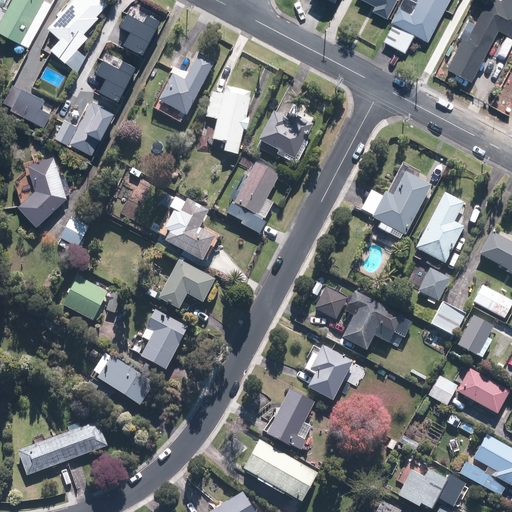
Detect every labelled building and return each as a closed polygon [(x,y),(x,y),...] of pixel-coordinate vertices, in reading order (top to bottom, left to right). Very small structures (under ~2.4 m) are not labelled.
[(50,6),(39,0),(10,0),(0,18),(0,34),(26,49),(50,6)] [(69,0),(47,26),(59,37),(50,48),(63,60),(75,47),(72,44),(98,15),(96,14),(107,1),(105,0),(69,0)] [(394,0),(360,0),(372,6),(371,10),(385,18),(394,0)] [(425,42),(446,0),(416,0),(414,4),(405,0),(401,0),(381,39),(403,50),(411,35),(425,42)] [(511,0),(499,0),(496,5),(487,0),(486,0),(464,42),(460,40),(445,69),(469,82),(496,30),(511,38),(511,0)] [(123,46),(143,56),(160,22),(147,15),(143,22),(127,14),(120,27),(130,32),(123,46)] [(183,117),(211,66),(196,57),(182,83),(170,77),(156,102),(183,117)] [(99,93),(118,103),(136,69),(122,62),(119,69),(103,61),(96,74),(106,79),(99,93)] [(10,107),(8,110),(42,127),(48,115),(37,109),(42,100),(12,85),(3,103),(10,107)] [(235,156),(248,95),(225,90),(223,97),(210,94),(205,118),(215,121),(211,141),(224,144),(222,154),(235,156)] [(69,140),(91,152),(112,109),(91,98),(77,124),(69,140)] [(271,114),(256,142),(293,161),(312,124),(287,111),(282,120),(271,114)] [(55,134),(66,141),(76,123),(64,117),(55,134)] [(34,226),(64,198),(52,157),(25,165),(33,191),(16,206),(34,226)] [(278,178),(254,165),(232,205),(231,204),(226,214),(241,222),(240,225),(257,234),(262,224),(260,222),(262,219),(257,216),(278,178)] [(402,234),(428,186),(404,173),(391,197),(382,193),(380,198),(369,192),(360,208),(371,214),(369,217),(402,234)] [(460,203),(442,193),(413,248),(441,263),(460,228),(450,223),(460,203)] [(183,202),(162,243),(199,263),(211,239),(195,230),(204,213),(183,202)] [(70,218),(58,239),(75,249),(87,228),(70,218)] [(511,244),(489,232),(477,254),(511,273),(511,244)] [(212,281),(176,262),(156,300),(176,311),(185,294),(200,302),(212,281)] [(448,278),(428,268),(416,291),(435,301),(448,278)] [(75,279),(61,307),(91,321),(104,294),(75,279)] [(322,285),(315,282),(308,295),(314,299),(322,285)] [(511,299),(482,283),(473,300),(503,316),(511,300),(511,299)] [(324,288),(313,309),(333,320),(345,299),(324,288)] [(399,317),(352,292),(342,310),(350,315),(338,337),(363,350),(376,324),(391,332),(399,317)] [(442,302),(431,322),(452,334),(464,313),(442,302)] [(162,371),(185,328),(154,311),(145,328),(153,333),(139,358),(162,371)] [(473,314),(457,343),(477,353),(492,324),(473,314)] [(329,400),(350,362),(321,346),(308,370),(312,372),(304,386),(329,400)] [(91,379),(84,389),(105,402),(112,391),(137,407),(151,385),(109,358),(94,381),(91,379)] [(467,369),(454,391),(494,414),(507,392),(467,369)] [(454,386),(437,377),(427,395),(443,405),(454,386)] [(313,403),(287,389),(263,434),(288,448),(313,403)] [(17,452),(26,476),(105,447),(96,423),(17,452)] [(464,462),(457,474),(497,496),(504,484),(511,488),(511,450),(484,435),(471,458),(496,472),(492,478),(464,462)] [(255,439),(239,469),(298,502),(315,473),(255,439)] [(419,507),(421,504),(431,510),(438,497),(448,480),(430,470),(426,478),(413,470),(398,495),(419,507)] [(448,480),(438,497),(454,505),(465,483),(450,475),(448,480)] [(207,511),(252,511),(241,492),(207,511)] [(381,501),(375,511),(398,511),(399,511),(381,501)]
